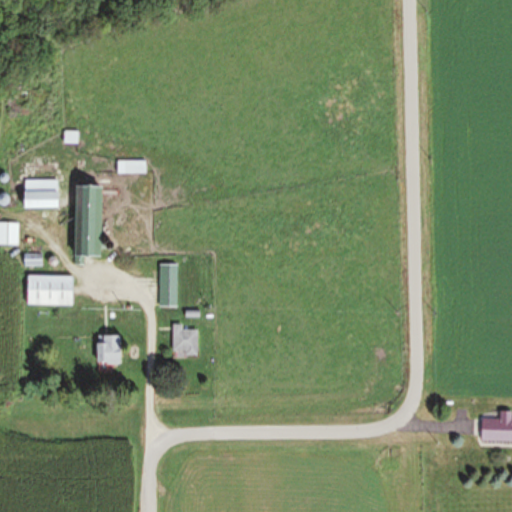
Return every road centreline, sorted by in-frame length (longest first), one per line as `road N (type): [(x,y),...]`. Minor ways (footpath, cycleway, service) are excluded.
road 1 (residential): [(401,422),(415,371),(407,0)]
road 2 (residential): [(150,511),(151,460),(183,432),(359,433),(401,422)]
